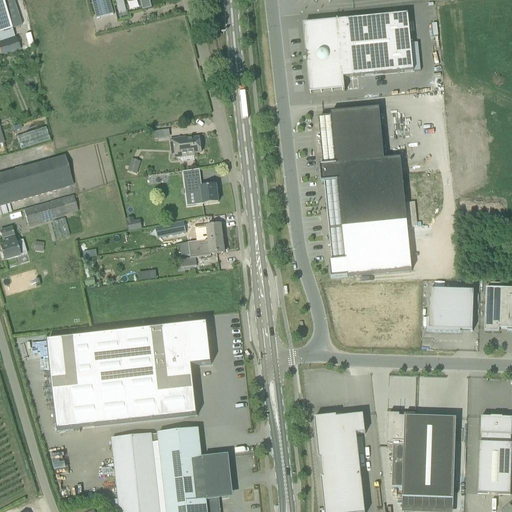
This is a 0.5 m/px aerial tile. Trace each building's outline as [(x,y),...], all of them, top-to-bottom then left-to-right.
[(0,0),(0,33),(21,27),(12,0),(0,0)] [(109,0),(91,0),(97,20),(114,15),(109,0)] [(149,0),(139,0),(143,12),(152,9),(149,0)] [(408,16),(337,22),(303,25),(310,95),(345,91),(344,78),(413,71),(408,16)] [(15,39),(0,44),(0,51),(2,57),(19,51),(15,39)] [(329,263),(331,280),(348,279),(348,278),(412,272),(405,200),(415,199),(412,175),(402,176),(401,160),(385,161),(381,127),(380,110),(331,115),(331,119),(319,120),(323,167),(320,167),(321,184),(325,184),(333,263),(329,263)] [(181,158),(182,162),(194,161),(193,155),(201,154),(199,139),(186,141),(186,139),(170,141),(173,159),(181,158)] [(0,207),(57,192),(49,162),(0,175),(0,218),(2,218),(0,212),(0,207)] [(137,176),(139,169),(130,166),(128,173),(137,176)] [(203,206),(218,204),(218,203),(216,188),(216,187),(216,186),(199,189),(198,179),(187,181),(189,195),(195,194),(196,206),(203,205),(203,206)] [(423,192),(442,191),(442,183),(422,184),(423,192)] [(28,227),(78,213),(73,197),(61,200),(23,211),(28,227)] [(140,221),(127,223),(129,232),(142,230),(140,221)] [(186,234),(184,224),(163,228),(165,238),(186,234)] [(205,236),(206,242),(223,240),(221,226),(207,228),(200,229),(201,237),(205,236)] [(0,247),(0,250),(3,262),(19,258),(11,230),(0,232),(0,234),(2,241),(3,240),(5,246),(0,247)] [(210,256),(225,254),(223,240),(206,242),(206,248),(202,248),(203,256),(210,255),(210,256)] [(35,243),(33,252),(42,254),(43,244),(35,243)] [(507,333),(511,332),(511,290),(486,290),(485,334),(499,334),(500,330),(505,331),(508,331),(508,332),(507,332),(507,333)] [(430,292),(429,321),(427,321),(427,334),(461,335),(461,332),(473,333),(474,293),(430,292)] [(189,368),(209,365),(205,325),(45,342),(55,433),(195,417),(189,368)] [(402,490),(402,499),(454,501),(456,421),(415,419),(416,417),(405,416),(404,419),(399,419),(400,416),(389,416),(387,449),(393,449),(392,489),(402,490)] [(364,511),(357,436),(365,435),(363,417),(337,419),(337,418),(314,420),(319,461),(321,461),(323,479),(321,480),(324,511),(364,511)] [(511,436),(511,433),(511,419),(481,419),(481,435),(481,444),(479,444),(478,495),(511,496),(511,456),(511,445),(511,436)] [(218,511),(217,500),(219,500),(227,499),(225,488),(228,488),(227,480),(225,480),(222,459),(203,461),(200,462),(196,431),(112,441),(119,511),(218,511)]
